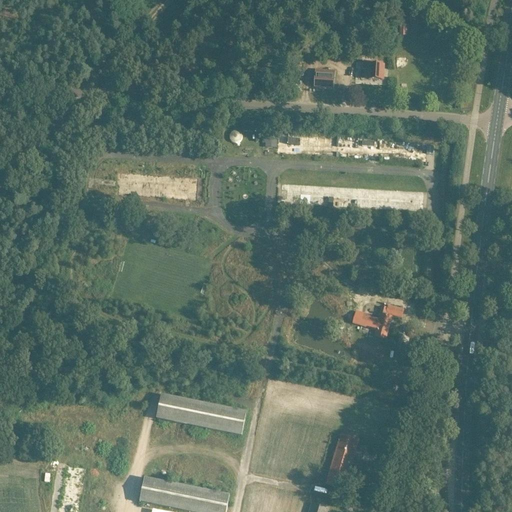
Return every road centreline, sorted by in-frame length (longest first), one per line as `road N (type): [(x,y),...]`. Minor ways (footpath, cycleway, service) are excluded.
road 1 (unclassified): [(86,91),(497,122)]
road 2 (secondary): [(497,122),(471,336)]
road 3 (unclassified): [(471,336),(447,333),(430,344),(395,511)]
road 4 (secondary): [(471,336),(462,511)]
road 5 (unclassified): [(0,184),(86,91)]
road 6 (track): [(170,0),(86,91)]
